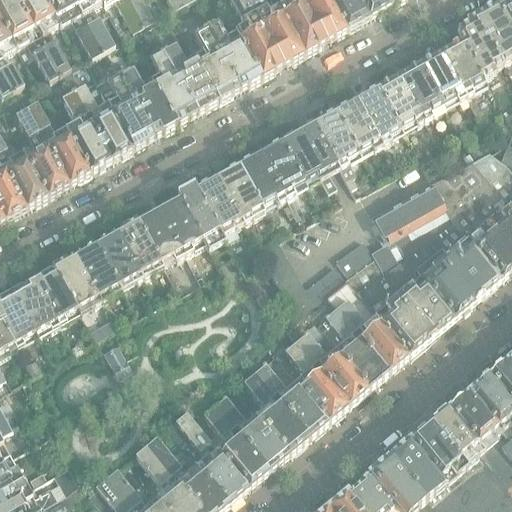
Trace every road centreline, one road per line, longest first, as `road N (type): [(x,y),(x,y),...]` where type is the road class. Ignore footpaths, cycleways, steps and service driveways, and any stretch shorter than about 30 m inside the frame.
road 1 (residential): [(0,259),(464,0)]
road 2 (residential): [(285,511),(511,322)]
